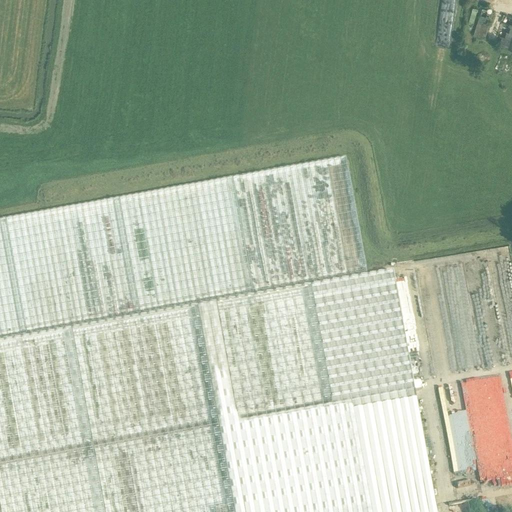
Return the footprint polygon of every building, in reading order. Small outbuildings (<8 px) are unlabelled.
[(483,7),(474,33),(485,37),(494,10),(483,7)] [(511,16),(503,14),(494,42),(511,48),(511,16)] [(0,511),(435,511),(404,338),(392,273),(367,277),(345,159),(0,222),(0,511)] [(494,462),(496,478),(510,476),(509,473),(501,474),(499,460),(506,459),(508,469),(511,467),(511,455),(511,456),(509,456),(506,441),(498,443),(500,452),(497,452),(499,461),(494,462)] [(483,511),(497,511),(493,490),(479,493),(483,511)]
